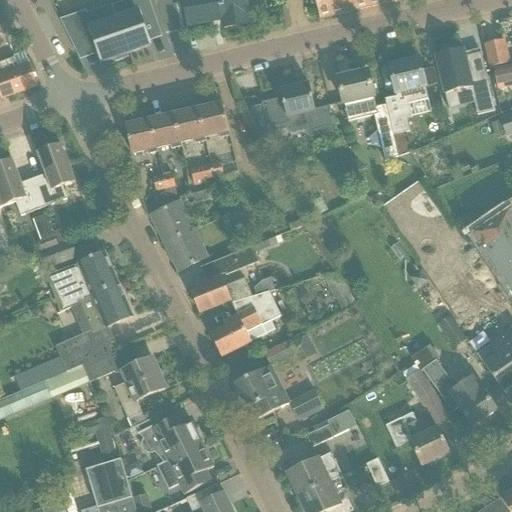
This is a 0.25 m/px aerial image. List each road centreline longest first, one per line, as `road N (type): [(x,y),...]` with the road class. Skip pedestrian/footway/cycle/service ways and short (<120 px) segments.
road 1 (residential): [(274,511),(67,103)]
road 2 (residential): [(67,103),(503,0)]
